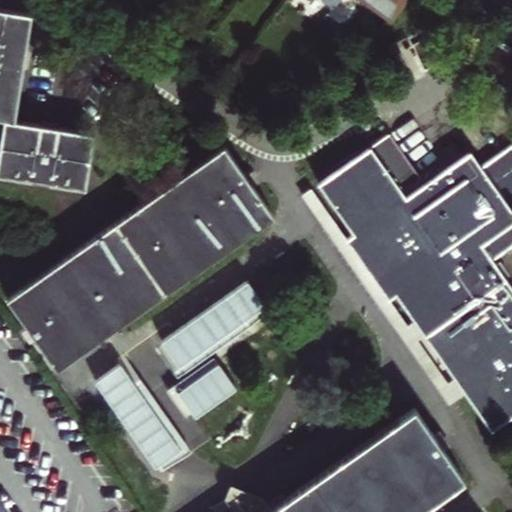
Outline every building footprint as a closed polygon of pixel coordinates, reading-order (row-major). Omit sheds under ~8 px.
[(304,0),(306,1),(307,0),(318,0),(318,2),(325,6),(330,5),(333,8),(338,0),(362,0),(390,21),(405,0),(304,0)] [(0,118),(5,119),(0,147),(0,172),(85,186),(94,133),(15,120),(31,14),(0,8),(0,118)] [(511,107),(511,95),(504,92),(495,109),(508,115),(511,107)] [(465,394),(490,429),(511,414),(511,289),(505,280),(495,265),(491,259),(511,244),(511,143),(480,166),(468,150),(460,156),(452,161),(404,195),(400,190),(417,178),(387,134),(317,183),(352,233),(345,238),(387,298),(396,293),(415,322),(425,336),(456,380),(465,394)] [(35,338),(55,367),(108,330),(272,216),(254,189),(252,186),(243,174),(241,171),(223,146),(6,297),(27,327),(22,331),(30,342),(35,338)] [(450,157),(452,161),(460,156),(457,152),(450,157)] [(248,171),(243,174),(252,186),(256,183),(248,171)] [(448,405),(465,394),(456,380),(448,385),(419,341),(425,336),(415,322),(409,327),(387,298),(345,238),(310,188),(300,195),(448,405)] [(499,262),(495,265),(505,280),(509,277),(499,262)] [(267,299),(248,273),(160,334),(178,361),(267,299)] [(219,354),(177,384),(195,409),(236,380),(219,354)] [(181,444),(121,356),(95,374),(154,461),(181,444)] [(415,511),(461,480),(441,452),(447,448),(442,440),(436,431),(430,435),(412,408),(279,502),(264,511),(415,511)] [(264,511),(279,502),(275,496),(259,507),(263,511),(264,511)]
